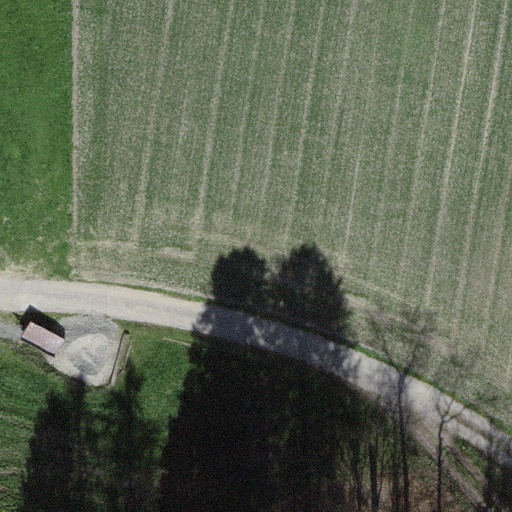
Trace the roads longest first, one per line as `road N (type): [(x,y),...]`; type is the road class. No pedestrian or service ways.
road 1 (track): [(0,295),(242,326),(383,390),(497,511)]
road 2 (track): [(383,390),(511,454)]
